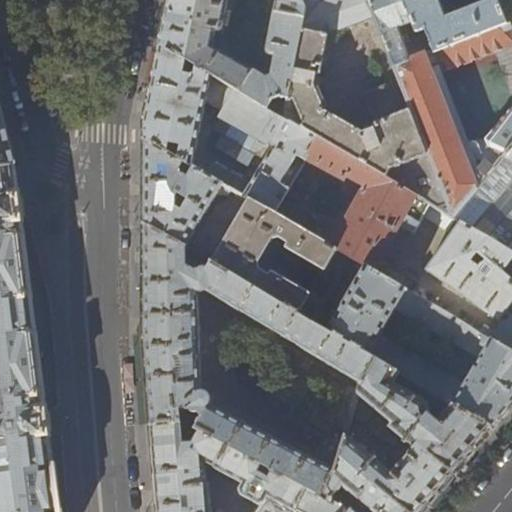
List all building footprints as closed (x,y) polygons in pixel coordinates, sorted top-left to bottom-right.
[(169,0),(160,45),(267,108),(272,100),(280,97),(289,99),(306,12),(301,0),(169,0)] [(301,0),(306,12),(289,99),(285,118),(319,138),(453,217),(400,81),(363,96),(375,125),(374,131),(364,135),(326,112),(315,86),(316,78),(321,75),(329,32),(334,33),(375,17),(368,0),(301,0)] [(511,34),(508,24),(507,24),(497,0),(489,0),(447,16),(440,0),(368,0),(375,17),(400,81),(453,217),(491,172),(474,175),(469,163),(434,76),(511,44),(511,34)] [(511,0),(497,0),(507,24),(508,24),(511,34),(511,6),(509,0),(511,0)] [(285,118),(267,108),(160,45),(147,110),(144,123),(144,140),(183,163),(193,168),(205,102),(218,110),(215,115),(220,118),(214,129),(222,135),(214,149),(245,167),(253,153),(254,153),(266,144),(272,148),(251,183),(218,163),(212,165),(207,175),(273,213),(281,201),(285,194),(297,173),(307,157),(319,138),(285,118)] [(0,167),(14,163),(0,107),(0,167)] [(474,175),(491,172),(511,147),(511,109),(474,155),(476,161),(469,163),(474,175)] [(319,138),(307,157),(346,179),(348,175),(366,186),(336,242),(317,231),(318,228),(314,226),(315,221),(281,201),(273,213),(337,250),(351,258),(374,272),(400,225),(414,233),(423,218),(447,232),(456,219),(453,217),(319,138)] [(178,173),(183,163),(144,140),(144,191),(144,224),(186,249),(219,192),(245,207),(216,257),(201,246),(195,254),(301,316),(312,295),(272,272),(270,275),(261,270),(259,265),(272,240),(279,239),(288,244),(285,249),(325,273),(337,250),(273,213),(207,175),(194,169),(188,179),(178,173)] [(511,147),(491,172),(453,217),(456,219),(461,222),(491,239),(510,250),(511,246),(511,147)] [(14,163),(0,167),(0,511),(60,511),(50,437),(51,437),(51,433),(49,421),(47,408),(47,405),(46,405),(45,396),(46,396),(37,329),(36,329),(34,312),(33,298),(34,298),(25,231),(24,231),(22,223),(23,222),(23,221),(25,221),(28,222),(30,224),(26,206),(20,184),(16,171),(14,163)] [(297,173),(285,194),(297,201),(309,180),(297,173)] [(479,253),(491,239),(461,222),(427,271),(504,325),(498,333),(486,326),(481,334),(492,341),(493,340),(511,350),(511,279),(506,275),(487,259),(485,264),(482,266),(480,268),(472,261),(479,253)] [(195,254),(186,249),(144,224),(144,327),(144,335),(147,376),(151,426),(181,422),(179,409),(187,407),(188,409),(192,411),(194,412),(197,411),(201,418),(194,428),(200,431),(264,465),(276,471),(309,489),(322,496),(336,469),(346,435),(325,428),(315,459),(212,405),(212,400),(210,396),(206,392),(203,391),(198,293),(201,294),(203,293),(207,290),(363,383),(376,360),(315,324),(301,316),(195,254)] [(511,258),(511,251),(510,250),(491,239),(479,253),(487,259),(506,275),(511,265),(511,261),(511,258)] [(374,272),(351,258),(315,324),(376,360),(400,373),(420,385),(490,425),(511,397),(511,350),(493,340),(492,341),(481,334),(398,286),(386,278),(374,272)] [(390,273),(386,278),(398,286),(401,280),(390,273)] [(359,394),(393,423),(389,427),(415,449),(418,445),(420,445),(452,471),(470,449),(490,425),(420,385),(415,395),(394,383),(400,373),(376,360),(363,383),(359,394)] [(181,422),(151,426),(157,499),(158,511),(294,511),(297,509),(309,489),(276,471),(272,479),(259,473),(264,465),(200,431),(194,443),(183,444),(181,422)] [(352,511),(408,511),(376,484),(389,469),(347,433),(346,435),(336,469),(322,496),(352,511)] [(418,511),(435,492),(452,471),(420,445),(418,445),(415,449),(414,449),(413,449),(393,472),(389,469),(376,484),(408,511),(418,511)] [(352,511),(322,496),(309,489),(297,509),(303,511),(352,511)]
